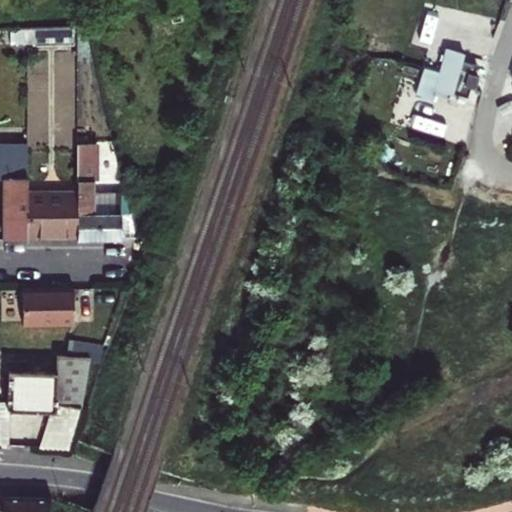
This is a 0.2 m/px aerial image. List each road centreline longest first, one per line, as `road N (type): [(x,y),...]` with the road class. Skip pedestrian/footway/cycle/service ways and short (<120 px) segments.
road 1 (tertiary): [(205,511),(95,481),(0,472)]
road 2 (residential): [(0,262),(141,260)]
